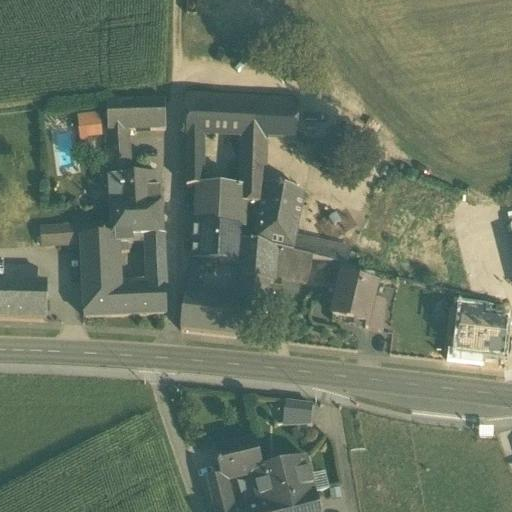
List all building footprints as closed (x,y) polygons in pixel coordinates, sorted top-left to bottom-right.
[(185,96),(186,135),(203,136),(241,138),(241,136),(266,138),(296,139),(299,103),(185,96)] [(126,133),(166,132),(165,103),(108,103),(108,133),(126,133)] [(99,116),(76,119),(80,142),(102,139),(99,116)] [(126,133),(108,133),(106,133),(106,152),(127,150),(126,133)] [(203,171),(203,136),(186,135),(186,171),(203,171)] [(265,159),(266,138),(241,136),(241,138),(241,158),(265,159)] [(310,157),(345,169),(349,158),(314,146),(310,157)] [(106,152),(108,179),(129,178),(127,150),(106,152)] [(265,159),(241,158),(241,166),(264,167),(265,159)] [(240,186),(263,186),(264,167),(241,166),(240,186)] [(203,171),(186,171),(186,189),(195,188),(203,188),(203,171)] [(108,179),(110,209),(161,205),(159,175),(129,178),(108,179)] [(195,188),(194,228),(240,231),(243,231),(246,205),(260,207),(262,207),(263,189),(263,186),(240,186),(240,189),(203,188),(195,188)] [(333,265),(347,268),(350,253),(306,243),(295,246),(303,196),(263,189),(262,207),(260,207),(254,247),(277,252),(304,259),(304,258),(312,260),(332,265),(333,265)] [(104,238),(116,238),(132,237),(149,237),(164,236),(163,205),(161,205),(110,209),(110,227),(103,227),(104,238)] [(116,238),(104,238),(103,227),(39,229),(40,249),(81,247),(82,279),(118,278),(117,246),(116,238)] [(239,243),(240,231),(194,228),(192,261),(211,264),(235,267),(237,267),(239,243)] [(164,236),(149,237),(149,260),(164,259),(164,236)] [(133,246),(132,237),(116,238),(117,246),(133,246)] [(267,284),(273,285),(274,279),(277,252),(254,247),(246,245),(239,243),(237,267),(235,267),(241,280),(267,284)] [(274,279),(306,286),(312,260),(304,258),(304,259),(277,252),(274,279)] [(149,260),(150,288),(165,288),(164,259),(149,260)] [(190,261),(186,288),(199,290),(202,270),(210,271),(211,264),(192,261),(190,261)] [(366,327),(367,327),(373,303),(376,288),(353,282),(356,270),(347,268),(333,265),(332,265),(327,288),(338,291),(332,319),(366,327)] [(2,267),(2,284),(35,285),(35,268),(2,267)] [(118,289),(118,278),(82,279),(82,290),(118,289)] [(238,295),(265,300),(267,284),(241,280),(238,295)] [(0,283),(0,320),(46,322),(47,285),(35,285),(2,284),(0,283)] [(166,316),(165,288),(150,288),(118,289),(82,290),(83,319),(166,316)] [(198,297),(199,290),(186,288),(185,296),(198,297)] [(240,300),(238,314),(262,317),(264,317),(265,300),(238,295),(238,299),(240,300)] [(180,333),(235,339),(238,314),(240,300),(238,299),(198,297),(185,296),(183,304),(180,333)] [(365,331),(383,335),(386,306),(373,303),(367,327),(366,327),(365,331)] [(481,313),(463,311),(462,320),(480,322),(481,313)] [(260,342),(262,317),(238,314),(235,339),(260,342)] [(462,320),(458,352),(484,355),(502,357),(505,325),(480,322),(462,320)] [(448,351),(447,364),(482,367),(484,355),(458,352),(448,351)] [(287,404),(284,427),(308,426),(310,407),(287,404)] [(222,483),(254,476),(263,473),(262,471),(255,441),(213,452),(220,479),(221,484),(222,483)] [(306,460),(262,471),(263,473),(254,476),(262,507),(315,494),(311,478),(306,460)] [(325,475),(311,478),(315,494),(329,490),(325,475)] [(207,483),(212,501),(226,497),(222,483),(221,484),(220,479),(207,483)] [(315,495),(315,494),(262,507),(242,511),(319,511),(315,495)] [(229,511),(226,497),(212,501),(214,511),(229,511)]
